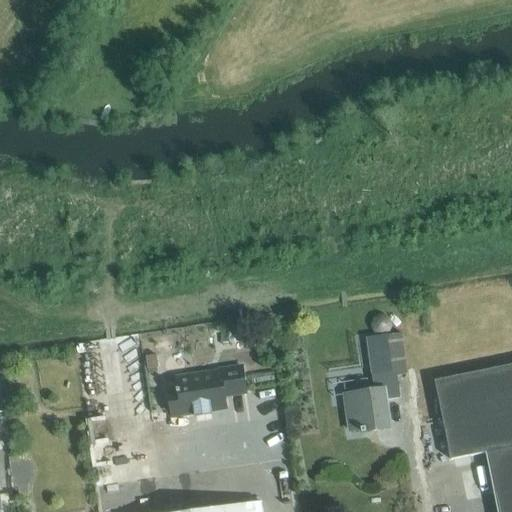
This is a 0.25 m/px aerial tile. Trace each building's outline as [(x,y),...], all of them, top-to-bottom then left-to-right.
[(357,401),(346,403),(350,431),(361,429),(362,433),(390,429),(386,400),(400,398),(397,375),(407,373),(401,333),(386,335),(391,373),(380,375),(372,376),(374,391),(356,393),(357,401)] [(147,366),(158,364),(156,352),(146,353),(147,366)] [(511,511),(511,364),(435,381),(443,419),(451,460),(486,453),(497,511),(511,511)] [(177,392),(169,393),(172,414),(194,411),(195,415),(211,413),(210,409),(226,407),(224,394),(245,391),(242,367),(219,370),(220,374),(177,380),(179,389),(177,390),(177,392)] [(262,511),(261,502),(193,511),(262,511)]
